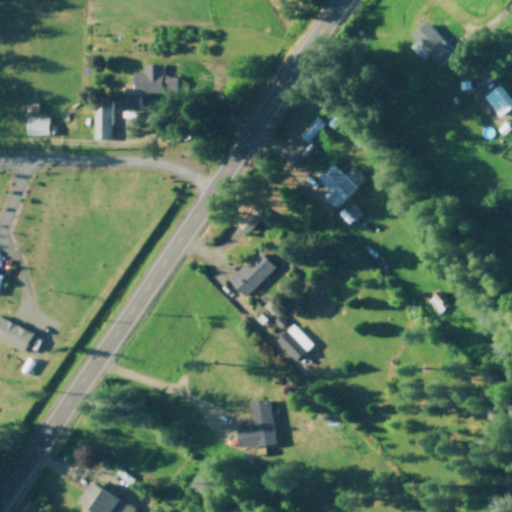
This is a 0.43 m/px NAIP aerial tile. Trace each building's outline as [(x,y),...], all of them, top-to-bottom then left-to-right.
[(423,59),(429,53),(440,65),(456,51),(428,21),(412,35),(417,40),(411,45),(423,59)] [(177,92),(177,74),(163,74),(163,63),(144,62),(144,71),(134,71),(134,93),(123,93),(122,109),(140,109),(140,92),(177,92)] [(498,116),(511,105),(511,101),(499,83),(483,95),(498,116)] [(112,103),(94,102),(93,138),(111,138),(112,103)] [(302,133),(309,140),(328,122),(320,114),(302,133)] [(50,133),(49,115),(27,116),(27,134),(50,133)] [(366,176),(354,164),(345,173),(334,162),(318,178),(329,188),(323,194),(336,207),(366,176)] [(348,224),(361,212),(351,201),(338,213),(348,224)] [(225,273),(244,292),(273,267),(258,249),(225,273)] [(450,304),(441,289),(427,298),(436,313),(450,304)] [(0,338),(27,350),(35,331),(0,315),(0,338)] [(236,430),(250,427),(248,405),(265,400),(275,442),(239,447),(236,430)] [(67,511),(79,497),(91,481),(121,498),(110,511),(117,511),(124,502),(134,508),(131,511),(67,511)]
